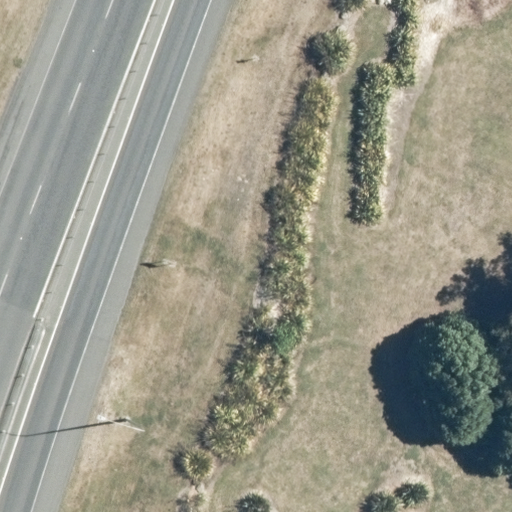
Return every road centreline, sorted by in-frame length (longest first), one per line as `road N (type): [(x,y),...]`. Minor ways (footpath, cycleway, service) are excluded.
road 1 (trunk): [(190,0),(66,339),(13,511)]
road 2 (trunk): [(0,291),(118,0)]
